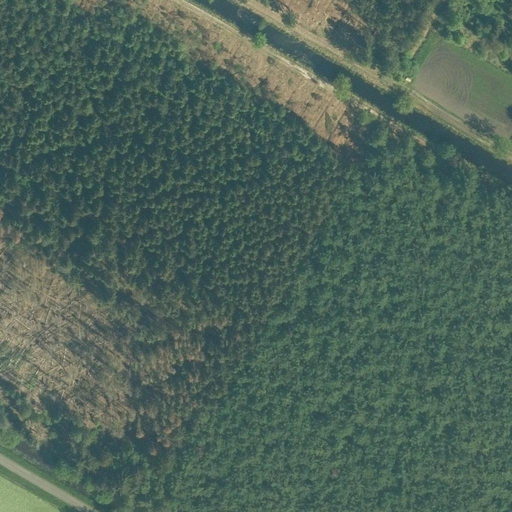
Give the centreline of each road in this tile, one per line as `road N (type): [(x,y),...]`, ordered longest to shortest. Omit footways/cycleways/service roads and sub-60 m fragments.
road 1 (track): [(511,196),(176,0)]
road 2 (track): [(511,155),(247,0)]
